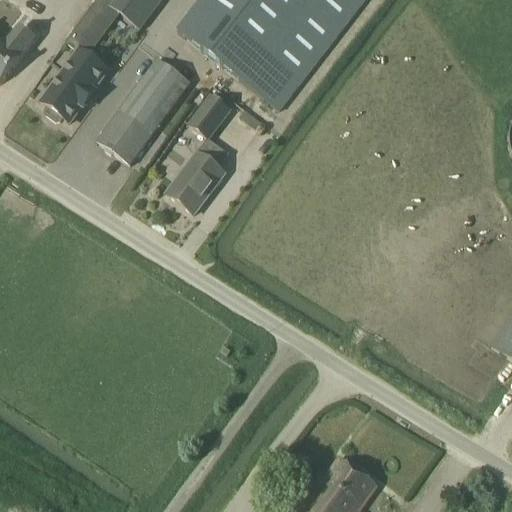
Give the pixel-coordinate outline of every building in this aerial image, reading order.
[(2,0),(0,2),(0,87),(44,33),(2,0)] [(99,0),(66,47),(79,56),(80,55),(85,59),(117,14),(141,32),(165,0),(99,0)] [(204,0),(177,35),(249,90),(318,0),(204,0)] [(79,56),(42,107),(49,112),(47,115),(47,119),(57,126),(61,125),(63,122),(70,127),(107,75),(85,59),(80,55),(79,56)] [(150,62),(94,149),(129,172),(185,84),(150,62)] [(211,98),(188,129),(209,145),(232,114),(211,98)] [(263,127),(246,114),(240,121),(258,135),(263,127)] [(167,198),(194,218),(225,177),(198,157),(167,198)] [(511,316),(490,349),(511,363),(511,316)] [(225,350),(221,355),(228,360),(231,355),(225,350)] [(303,511),(361,511),(378,489),(339,462),(303,511)]
